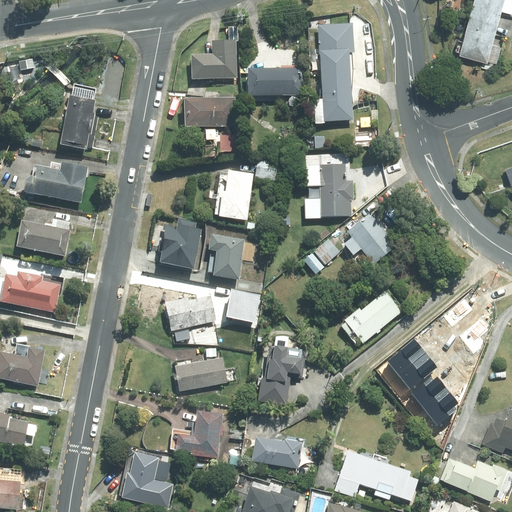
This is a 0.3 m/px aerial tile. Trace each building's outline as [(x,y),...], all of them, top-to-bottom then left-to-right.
[(503,0),(473,0),(459,57),(487,65),(503,0)] [(369,46),(358,49),(364,64),(374,61),(369,46)] [(328,61),(347,60),(347,50),(327,51),(328,61)] [(325,123),(354,121),(351,61),(322,62),(325,123)] [(319,64),(311,64),(312,78),(320,78),(319,64)] [(250,97),(303,96),(303,69),(249,70),(250,97)] [(93,137),(97,116),(95,115),(98,103),(72,98),(62,147),(88,152),(91,137),(93,137)] [(186,128),(237,126),(236,98),(184,100),(186,128)] [(377,105),(367,105),(368,114),(377,114),(377,105)] [(41,148),(43,142),(26,138),(25,144),(41,148)] [(255,180),(274,182),(277,160),(258,158),(255,180)] [(32,178),(29,181),(26,194),(82,204),(89,169),(63,164),(62,172),(39,168),(36,179),(32,178)] [(345,165),(304,167),(305,185),(319,184),(320,200),(304,200),(305,220),(323,219),(323,203),(354,202),(353,182),(346,183),(345,165)] [(253,175),(228,172),(226,192),(222,192),(219,218),(247,222),(253,175)] [(374,266),(397,247),(371,215),(348,234),(352,240),(345,246),(354,258),(361,251),(374,266)] [(18,249),(67,258),(71,231),(23,223),(18,249)] [(240,280),(245,240),(211,236),(209,251),(217,252),(214,277),(240,280)] [(341,253),(330,240),(315,253),(326,266),(341,253)] [(44,284),(45,279),(20,274),(19,279),(7,277),(2,304),(56,315),(62,288),(44,284)] [(269,282),(260,280),(256,297),(266,298),(269,282)] [(364,345),(402,314),(386,294),(363,313),(361,311),(346,324),(364,345)] [(170,333),(216,323),(210,298),(189,303),(188,300),(164,305),(170,333)] [(227,313),(246,317),(249,304),(229,300),(227,313)] [(337,319),(344,313),(339,307),(332,312),(337,319)] [(290,377),(302,379),(306,352),(270,348),(266,380),(262,380),(258,402),(286,406),(290,377)] [(0,354),(0,381),(39,388),(45,352),(29,349),(27,359),(0,354)] [(447,358),(430,354),(425,378),(447,382),(444,399),(459,402),(462,385),(465,385),(468,367),(446,363),(447,358)] [(179,393),(227,384),(223,360),(175,369),(179,393)] [(224,416),(198,413),(196,433),(172,431),(170,451),(193,453),(193,457),(218,459),(220,437),(221,437),(224,416)] [(505,449),(511,452),(511,413),(504,429),(490,424),(481,446),(503,455),(505,449)] [(12,418),(0,415),(0,444),(26,449),(30,424),(11,421),(12,418)] [(251,462),(298,470),(302,444),(285,442),(285,444),(255,439),(251,462)] [(411,502),(418,481),(409,478),(411,473),(349,453),(336,492),(356,499),(360,486),(376,491),(374,496),(389,501),(391,496),(411,502)] [(150,506),(159,460),(135,456),(131,477),(128,476),(123,500),(150,506)] [(445,484),(491,503),(496,491),(500,493),(509,472),(493,466),(493,468),(479,463),(476,470),(449,460),(440,481),(445,483),(445,484)] [(22,484),(0,483),(0,510),(21,511),(22,484)] [(271,496),(251,490),(245,510),(237,508),(235,511),(295,511),(301,495),(281,489),(279,496),(272,494),(271,496)] [(477,511),(453,502),(449,511),(477,511)]
